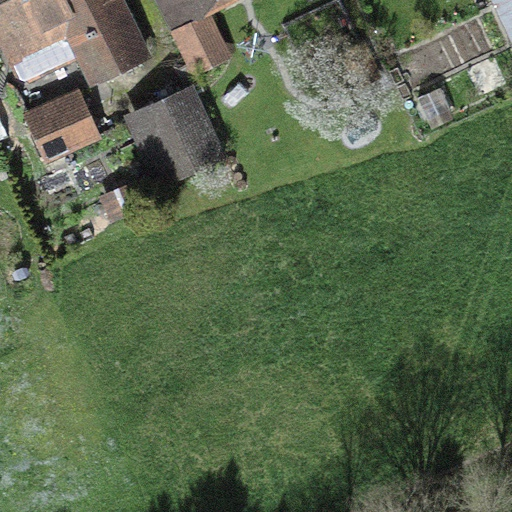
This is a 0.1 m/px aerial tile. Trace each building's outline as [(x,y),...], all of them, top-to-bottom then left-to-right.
[(74,53),(84,74),(133,50),(108,0),(0,0),(0,20),(26,76),(74,53)] [(206,1),(208,0),(157,0),(193,75),(232,56),(206,1)] [(511,0),(492,0),(510,35),(511,34),(511,0)] [(102,134),(80,85),(26,109),(47,158),(102,134)] [(218,152),(192,89),(133,114),(159,176),(218,152)]
